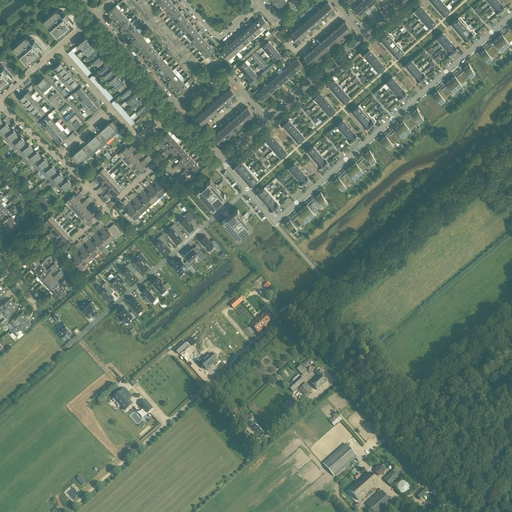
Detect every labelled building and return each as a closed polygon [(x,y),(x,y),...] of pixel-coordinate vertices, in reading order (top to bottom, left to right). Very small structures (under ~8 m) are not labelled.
[(164,9),(172,2),(170,0),(167,0),(161,6),(164,9)] [(365,11),(370,6),(364,0),(363,0),(359,4),(365,11)] [(498,0),(496,0),(491,5),(494,9),(501,3),(498,0)] [(330,12),(334,8),(328,1),(324,5),(330,12)] [(418,1),(411,7),(415,11),(414,11),(414,12),(421,5),(418,1)] [(443,1),(436,7),(440,11),(446,6),(443,1)] [(174,4),(172,2),(164,9),(167,12),(177,4),(176,3),(174,4)] [(501,3),(494,9),(498,14),(504,8),(501,4),(501,3)] [(170,16),(178,9),(176,7),(178,5),(177,4),(167,12),(170,16)] [(359,15),(365,11),(359,4),(354,9),(359,15)] [(109,18),(119,9),(116,5),(108,12),(110,15),(108,16),(109,18)] [(327,15),(330,12),(324,5),(321,8),(327,15)] [(421,5),(414,12),(418,16),(425,10),(421,6),(422,6),(421,5)] [(446,6),(440,11),(443,15),(450,10),(446,6)] [(323,18),(327,15),(321,8),(317,12),(323,18)] [(58,38),(72,27),(58,12),(56,9),(43,21),(58,38)] [(114,19),(122,12),(119,9),(109,18),(111,19),(112,17),(114,19)] [(180,11),(178,9),(170,16),(173,19),(183,11),(182,9),(180,11)] [(425,10),(418,16),(422,20),(428,14),(425,10)] [(176,23),(184,16),(182,14),(184,12),(183,11),(173,19),(176,23)] [(115,24),(125,16),(122,12),(114,19),(116,21),(114,23),(115,24)] [(319,22),(323,18),(317,12),(313,15),(319,22)] [(428,14),(422,20),(425,24),(432,18),(428,14)] [(315,25),(319,22),(313,15),(309,18),(315,25)] [(120,26),(128,19),(125,16),(115,24),(116,25),(118,24),(120,26)] [(186,18),(184,16),(176,23),(179,26),(189,18),(188,16),(186,18)] [(269,24),(262,16),(260,18),(258,16),(257,17),(265,27),(269,24)] [(460,16),(451,24),(455,28),(464,20),(460,16)] [(262,30),(265,27),(257,17),(255,18),(257,20),(255,22),(262,30)] [(182,30),(190,23),(188,20),(190,19),(189,18),(179,26),(182,30)] [(312,28),(315,25),(309,18),(306,21),(312,28)] [(432,18),(425,24),(429,28),(435,22),(432,18)] [(121,31),(131,22),(128,19),(120,26),(122,28),(120,30),(121,31)] [(464,20),(455,28),(459,33),(468,25),(464,20)] [(308,31),(312,28),(306,21),(302,25),(308,31)] [(347,31),(351,28),(345,21),(341,24),(347,31)] [(126,33),(134,26),(131,22),(121,31),(122,32),(124,31),(126,33)] [(253,24),(251,22),(250,23),(258,33),(262,30),(255,22),(253,24)] [(192,25),(190,23),(182,30),(185,33),(195,24),(194,23),(192,25)] [(255,36),(258,33),(250,23),(249,24),(250,26),(248,28),(255,36)] [(188,36),(196,29),(194,27),(196,26),(195,24),(185,33),(188,36)] [(344,35),(347,31),(341,24),(338,28),(344,35)] [(304,35),(308,31),(302,25),(298,28),(304,35)] [(468,25),(459,33),(463,37),(472,29),(472,28),(470,30),(467,26),(468,25)] [(127,38),(137,29),(134,26),(126,33),(128,35),(126,37),(127,38)] [(246,30),(244,28),(243,29),(252,39),(255,36),(248,28),(246,30)] [(300,38),(304,35),(298,28),(294,31),(300,38)] [(340,38),(344,35),(338,28),(334,31),(340,38)] [(132,39),(140,33),(137,29),(127,38),(128,39),(130,37),(132,39)] [(198,32),(196,29),(188,36),(191,40),(201,31),(200,30),(198,32)] [(248,42),(250,40),(252,39),(243,29),(242,30),(244,32),(241,34),(248,42)] [(386,29),(377,37),(381,41),(390,33),(389,33),(386,29)] [(472,29),(463,37),(467,41),(476,33),(472,29)] [(194,43),(202,36),(200,34),(202,32),(201,31),(191,40),(194,43)] [(296,42),(298,40),(300,38),(294,31),(290,35),(296,42)] [(336,41),(337,40),(340,38),(334,31),(330,34),(336,41)] [(443,32),(436,38),(440,42),(446,37),(443,32)] [(502,34),(498,38),(505,46),(509,43),(509,42),(511,39),(511,36),(507,32),(503,35),(502,34)] [(133,45),(143,36),(140,33),(132,39),(134,42),(132,43),(133,45)] [(390,33),(381,41),(382,41),(385,45),(394,37),(390,33)] [(239,36),(238,34),(236,35),(245,45),(248,42),(241,34),(239,36)] [(332,44),(336,41),(330,34),(326,38),(332,44)] [(242,48),(245,45),(236,35),(235,36),(237,38),(235,40),(242,48)] [(28,65),(41,54),(28,38),(26,36),(12,48),(28,65)] [(84,49),(90,43),(88,40),(89,39),(86,36),(77,44),(79,47),(81,46),(83,49),(84,49)] [(138,46),(146,39),(143,36),(133,45),(134,46),(136,44),(138,46)] [(204,38),(202,36),(194,43),(197,46),(207,38),(206,37),(204,38)] [(394,37),(385,45),(389,49),(398,41),(396,43),(393,39),(394,37)] [(446,37),(440,42),(444,46),(450,41),(446,37)] [(200,50),(208,43),(206,41),(208,39),(207,38),(197,46),(200,50)] [(328,48),(332,44),(326,38),(323,41),(328,48)] [(495,43),(490,47),(496,53),(501,50),(505,46),(498,38),(493,41),(495,43)] [(139,51),(149,43),(146,39),(138,46),(140,48),(138,50),(139,51)] [(232,42),(231,40),(230,41),(238,51),(242,48),(235,40),(232,42)] [(266,51),(273,45),(268,40),(262,46),(266,51)] [(235,54),(238,51),(230,41),(228,42),(230,44),(228,46),(235,54)] [(325,51),(328,48),(323,41),(319,44),(325,51)] [(398,41),(389,49),(393,54),(402,46),(398,41)] [(450,41),(444,46),(447,50),(447,51),(454,45),(450,41)] [(95,49),(92,46),(94,45),(91,42),(90,43),(84,49),(83,49),(82,50),(84,53),(86,52),(88,55),(89,55),(95,49)] [(144,53),(152,46),(149,43),(139,51),(140,53),(142,51),(144,53)] [(210,45),(208,43),(200,50),(203,53),(213,45),(212,43),(210,45)] [(321,54),(325,51),(319,44),(315,47),(321,54)] [(207,56),(209,54),(214,50),(212,48),(214,46),(213,45),(203,53),(206,57),(207,56)] [(270,55),(277,50),(273,45),(266,51),(270,55)] [(454,45),(447,51),(450,55),(457,49),(453,45),(454,45)] [(145,58),(155,50),(152,46),(144,53),(146,55),(144,57),(145,58)] [(226,48),(224,46),(223,47),(231,57),(235,54),(228,46),(226,48)] [(367,46),(361,51),(364,55),(364,56),(371,50),(367,46)] [(402,46),(393,54),(397,58),(404,52),(400,47),(402,46)] [(228,60),(231,57),(223,47),(222,48),(223,50),(221,52),(228,60)] [(317,58),(321,54),(315,47),(311,51),(317,58)] [(480,53),(479,53),(488,61),(489,61),(488,61),(492,58),(492,57),(496,53),(490,47),(486,50),(485,49),(480,53)] [(100,55),(100,54),(97,51),(99,50),(96,48),(95,49),(89,55),(88,55),(87,56),(89,58),(91,57),(93,60),(94,61),(100,55)] [(150,60),(158,53),(155,50),(145,58),(146,59),(148,58),(150,60)] [(274,60),(281,54),(277,50),(270,55),(274,60)] [(371,50),(364,56),(367,60),(374,54),(371,50)] [(313,61),(317,58),(311,51),(307,54),(313,61)] [(99,66),(105,60),(102,57),(104,56),(101,53),(100,54),(100,55),(94,61),(93,60),(92,61),(94,64),(96,63),(99,66)] [(151,65),(161,56),(158,53),(150,60),(152,62),(150,64),(151,65)] [(309,64),(313,61),(307,54),(304,57),(309,64)] [(374,54),(367,60),(371,64),(378,58),(374,54)] [(156,67),(164,60),(161,56),(151,65),(152,66),(154,65),(156,67)] [(298,69),(303,65),(297,58),(293,62),(298,69)] [(378,58),(371,64),(375,68),(381,62),(378,58)] [(157,72),(167,63),(164,60),(156,67),(158,69),(156,71),(157,72)] [(412,60),(405,66),(409,70),(415,64),(412,60)] [(105,74),(112,68),(109,65),(111,64),(108,61),(99,69),(101,72),(103,71),(105,74)] [(243,71),(249,65),(245,61),(238,66),(243,71)] [(56,73),(64,66),(61,62),(53,69),(56,73)] [(294,73),(298,69),(293,62),(288,66),(294,73)] [(381,62),(375,68),(378,72),(385,67),(381,62)] [(162,73),(170,67),(167,63),(157,72),(158,73),(160,71),(162,73)] [(464,69),(460,73),(466,80),(470,76),(471,77),(471,76),(474,73),(475,73),(468,63),(463,68),(464,69)] [(415,64),(409,70),(412,74),(419,68),(415,64)] [(247,76),(253,70),(249,65),(243,71),(247,76)] [(60,78),(68,70),(64,66),(56,73),(60,78)] [(289,77),(294,73),(288,66),(283,70),(289,77)] [(110,80),(117,74),(117,73),(114,70),(116,69),(113,67),(112,68),(105,74),(104,75),(106,78),(107,76),(110,79),(110,80)] [(163,79),(173,70),(170,67),(162,73),(164,76),(162,77),(163,79)] [(0,89),(11,80),(0,68),(0,89)] [(419,68),(412,74),(413,74),(416,78),(423,72),(422,72),(419,68)] [(63,82),(72,75),(68,70),(60,78),(63,82)] [(168,80),(176,73),(173,70),(163,79),(164,80),(166,78),(168,80)] [(251,81),(257,75),(253,70),(247,76),(251,81)] [(285,81),(289,77),(283,70),(279,74),(285,81)] [(115,85),(122,79),(119,76),(120,75),(118,72),(117,73),(117,74),(110,80),(110,79),(109,81),(111,83),(112,82),(115,85)] [(423,72),(416,78),(420,82),(426,76),(423,72)] [(169,85),(179,77),(176,73),(168,80),(170,82),(168,84),(169,85)] [(454,75),(450,79),(458,88),(462,84),(466,80),(460,73),(456,77),(454,75)] [(280,85),(285,81),(279,74),(274,78),(280,85)] [(67,86),(75,79),(72,75),(63,82),(67,86)] [(47,88),(51,84),(44,76),(40,80),(47,88)] [(174,87),(182,80),(179,77),(169,85),(170,87),(172,85),(174,87)] [(331,77),(325,82),(329,86),(335,81),(331,77)] [(392,77),(386,82),(389,87),(396,81),(392,77)] [(120,91),(127,85),(124,82),(125,81),(123,78),(122,79),(115,85),(114,86),(116,89),(117,88),(120,91)] [(275,89),(280,85),(274,78),(270,82),(275,89)] [(71,90),(79,83),(75,79),(67,86),(71,90)] [(447,84),(443,88),(449,95),(453,91),(454,92),(458,88),(450,79),(446,83),(447,84)] [(43,92),(47,88),(40,80),(36,84),(43,92)] [(175,92),(185,84),(182,80),(174,87),(176,89),(174,91),(175,92)] [(335,81),(329,86),(329,87),(329,86),(333,90),(339,85),(335,80),(335,81)] [(396,81),(389,87),(393,91),(400,85),(396,81)] [(271,93),(275,89),(270,82),(265,86),(271,93)] [(180,94),(188,87),(185,84),(175,92),(176,93),(178,92),(180,94)] [(81,85),(71,94),(75,98),(77,97),(85,90),(81,85)] [(339,85),(333,90),(336,94),(343,89),(339,85)] [(400,85),(393,91),(396,95),(403,89),(400,85)] [(127,99),(134,93),(131,90),(132,89),(130,86),(121,94),(123,97),(124,96),(127,99)] [(266,97),(271,93),(265,86),(260,90),(266,97)] [(232,97),(236,94),(230,87),(227,91),(232,97)] [(432,95),(432,94),(432,95),(441,103),(441,102),(445,99),(449,95),(443,88),(439,92),(437,90),(432,95)] [(318,89),(311,94),(315,98),(314,99),(321,93),(318,89)] [(343,89),(336,94),(340,99),(346,93),(343,89)] [(403,89),(396,95),(400,99),(406,94),(403,90),(403,89)] [(23,102),(31,95),(33,94),(29,90),(20,98),(23,102)] [(80,101),(88,94),(85,90),(77,97),(80,101)] [(261,101),(266,97),(260,90),(256,94),(261,101)] [(229,101),(232,97),(227,91),(223,94),(229,101)] [(139,99),(139,98),(136,95),(137,94),(135,92),(134,93),(127,99),(126,100),(128,102),(129,101),(132,104),(132,105),(139,99)] [(321,93),(314,99),(318,103),(325,97),(321,93),(322,93),(321,93)] [(346,93),(340,99),(343,103),(350,97),(346,93)] [(84,105),(92,98),(88,94),(80,101),(84,105)] [(225,104),(229,101),(223,94),(219,97),(225,104)] [(27,106),(35,99),(31,95),(23,102),(27,106)] [(144,104),(141,101),(142,100),(140,97),(139,98),(139,99),(132,105),(132,104),(131,105),(133,108),(134,107),(137,110),(144,104)] [(221,107),(225,104),(219,97),(215,100),(221,107)] [(325,97),(318,103),(322,107),(328,101),(325,97)] [(87,109),(96,102),(92,98),(84,105),(82,106),(85,110),(87,109)] [(31,110),(39,103),(35,99),(27,106),(31,110)] [(217,111),(221,107),(215,100),(211,104),(217,111)] [(328,101),(322,107),(325,111),(332,106),(328,101)] [(91,113),(99,106),(96,102),(87,109),(91,113)] [(34,115),(42,107),(39,103),(31,110),(34,115)] [(142,116),(149,110),(146,107),(147,106),(145,103),(144,104),(137,110),(136,111),(138,114),(139,113),(142,116)] [(214,114),(217,111),(211,104),(208,107),(214,114)] [(363,108),(359,104),(351,111),(355,116),(363,108)] [(332,106),(325,111),(329,115),(335,110),(332,106)] [(38,119),(46,112),(42,107),(34,115),(38,119)] [(210,117),(214,114),(208,107),(204,110),(210,117)] [(250,117),(254,113),(248,107),(244,110),(250,117)] [(363,108),(355,116),(359,120),(368,112),(364,108),(363,108)] [(409,118),(414,124),(418,121),(419,121),(423,118),(417,109),(412,113),(411,114),(412,115),(409,118)] [(206,120),(210,117),(204,110),(200,114),(206,120)] [(246,120),(250,117),(244,110),(240,113),(246,120)] [(79,124),(83,120),(76,112),(72,116),(79,124)] [(368,112),(359,120),(363,124),(372,116),(371,116),(368,112)] [(242,123),(246,120),(240,113),(236,117),(242,123)] [(44,126),(52,119),(48,114),(40,121),(44,126)] [(202,124),(206,120),(200,114),(196,117),(202,124)] [(74,128),(79,124),(72,116),(67,120),(74,128)] [(286,116),(280,122),(283,126),(290,120),(286,116)] [(372,116),(363,124),(367,128),(376,120),(372,116)] [(238,127),(242,123),(236,117),(232,120),(238,127)] [(403,121),(398,125),(405,133),(410,129),(410,128),(414,124),(409,118),(405,122),(404,121),(403,120),(403,121)] [(47,130),(55,123),(52,119),(44,126),(47,130)] [(235,130),(238,127),(232,120),(229,123),(235,130)] [(290,120),(283,126),(284,126),(287,130),(294,124),(290,120)] [(343,120),(336,125),(340,130),(347,124),(343,120)] [(120,130),(112,121),(110,123),(109,122),(104,126),(113,136),(120,130)] [(3,125),(1,122),(0,122),(0,135),(0,136),(1,135),(8,129),(10,127),(6,122),(3,125)] [(51,134),(59,127),(55,123),(47,130),(51,134)] [(231,133),(235,130),(229,123),(225,126),(231,133)] [(294,124),(287,130),(291,134),(297,128),(294,124)] [(347,124),(340,130),(344,134),(350,128),(347,124)] [(405,133),(398,125),(393,129),(393,130),(394,131),(390,134),(396,140),(400,136),(401,137),(405,133)] [(106,142),(113,136),(104,126),(100,130),(101,131),(99,133),(106,142)] [(227,137),(231,133),(225,126),(221,130),(227,137)] [(54,138),(63,131),(59,127),(51,134),(54,138)] [(297,128),(291,134),(294,138),(301,133),(297,128)] [(350,128),(344,134),(347,138),(354,132),(350,128)] [(11,132),(8,129),(1,135),(8,143),(9,142),(16,136),(18,134),(14,129),(11,132)] [(63,131),(54,138),(58,142),(66,135),(68,134),(64,130),(63,131)] [(223,140),(227,137),(221,130),(217,133),(223,140)] [(159,146),(171,135),(168,132),(168,131),(160,139),(162,140),(158,144),(159,146)] [(269,131),(263,137),(266,141),(273,135),(269,131)] [(354,132),(347,138),(351,142),(357,137),(354,133),(354,132)] [(106,142),(99,133),(96,135),(96,134),(91,138),(100,148),(106,142)] [(219,143),(223,140),(217,133),(213,137),(219,143)] [(301,133),(294,138),(298,142),(305,137),(301,133)] [(391,144),(396,140),(390,134),(386,137),(386,136),(385,136),(380,141),(388,148),(392,144),(391,144)] [(166,146),(174,139),(171,135),(159,146),(161,148),(165,144),(166,146)] [(273,135),(266,141),(270,145),(276,140),(273,136),(273,135)] [(19,139),(16,136),(9,142),(16,150),(17,149),(16,149),(24,143),(26,141),(22,136),(19,139)] [(93,154),(100,148),(91,138),(86,142),(87,143),(85,145),(93,154)] [(166,153),(177,142),(174,139),(166,146),(168,147),(164,151),(166,153)] [(276,140),(270,145),(273,149),(280,144),(276,140)] [(173,153),(180,145),(177,142),(166,153),(167,155),(171,151),(173,153)] [(26,146),(24,143),(16,149),(17,149),(23,157),(24,156),(31,150),(33,148),(29,143),(26,146)] [(280,144),(273,149),(277,154),(283,148),(280,144)] [(93,154),(85,145),(83,147),(82,146),(77,150),(86,160),(93,154)] [(122,157),(134,146),(132,145),(128,148),(127,147),(127,146),(119,154),(122,157)] [(172,160),(184,149),(180,145),(173,153),(174,154),(170,158),(172,160)] [(313,145),(307,151),(311,155),(317,150),(313,145)] [(125,161),(133,154),(131,152),(135,148),(134,146),(122,157),(125,161)] [(257,149),(254,151),(257,154),(258,156),(261,153),(263,151),(259,147),(257,149)] [(283,148),(277,154),(280,158),(287,152),(283,148)] [(179,159),(187,152),(184,149),(172,160),(173,161),(178,158),(179,159)] [(34,153),(31,150),(24,156),(31,164),(32,163),(39,157),(41,155),(37,150),(34,153)] [(79,166),(86,160),(77,150),(73,154),(74,155),(71,157),(79,166)] [(317,150),(311,155),(314,160),(321,154),(317,150)] [(362,159),(367,166),(371,162),(372,162),(376,159),(370,150),(365,154),(364,154),(364,155),(365,156),(362,159)] [(128,164),(140,153),(139,151),(134,155),(133,154),(125,161),(128,164)] [(178,167),(190,156),(187,152),(179,159),(181,161),(177,165),(178,167)] [(132,168),(139,160),(138,159),(142,155),(140,153),(128,164),(132,168)] [(321,154),(314,160),(318,164),(318,163),(325,158),(325,157),(324,158),(321,154)] [(185,166),(193,159),(190,156),(178,167),(180,168),(184,165),(185,166)] [(42,160),(39,157),(32,163),(39,171),(40,170),(47,164),(49,162),(45,157),(42,160)] [(239,157),(231,164),(235,168),(243,161),(239,157)] [(135,171),(147,160),(145,158),(141,162),(139,160),(132,168),(135,171)] [(325,158),(318,163),(322,167),(322,168),(329,162),(325,158)] [(184,174),(196,163),(193,159),(185,166),(187,168),(183,172),(184,174)] [(351,166),(358,174),(363,170),(363,169),(367,166),(362,159),(358,163),(357,162),(356,161),(356,162),(351,166)] [(145,167),(144,166),(148,162),(147,160),(135,171),(138,174),(138,175),(146,168),(145,167)] [(243,161),(235,168),(239,173),(247,166),(243,161)] [(481,173),(486,169),(479,161),(474,166),(475,167),(473,169),(477,174),(479,172),(481,173)] [(294,162),(288,168),(292,172),(298,166),(295,162),(294,162)] [(199,166),(196,163),(184,174),(186,175),(190,172),(191,173),(192,174),(200,166),(199,166)] [(49,167),(47,164),(40,170),(46,178),(47,177),(54,171),(55,171),(57,169),(52,164),(49,167)] [(94,180),(95,181),(107,170),(104,167),(102,164),(95,170),(97,173),(96,174),(97,174),(98,176),(94,180)] [(247,166),(239,173),(243,177),(251,170),(247,166)] [(298,166),(292,172),(295,176),(302,170),(298,166)] [(353,178),(358,174),(351,166),(346,170),(346,171),(347,172),(343,175),(349,181),(353,178)] [(103,181),(110,174),(107,170),(95,181),(97,183),(101,179),(103,181)] [(251,170),(243,177),(246,181),(254,174),(251,170)] [(302,170),(295,176),(299,180),(298,180),(298,181),(305,175),(302,170)] [(57,174),(55,171),(54,171),(47,177),(54,185),(55,184),(62,178),(64,176),(60,171),(57,174)] [(102,188),(114,177),(110,174),(103,181),(104,183),(100,187),(102,188)] [(254,174),(246,181),(250,186),(258,179),(254,174)] [(305,175),(298,181),(302,185),(309,179),(308,179),(305,175)] [(349,181),(343,175),(339,178),(339,177),(338,177),(337,177),(333,182),(341,189),(345,185),(344,185),(349,181)] [(109,188),(117,181),(114,177),(102,188),(103,190),(107,186),(109,188)] [(155,179),(166,191),(169,187),(169,188),(169,187),(162,179),(161,181),(157,177),(155,179)] [(65,181),(62,178),(55,184),(62,192),(70,185),(72,183),(68,178),(65,181)] [(200,187),(196,191),(212,210),(216,207),(216,206),(227,196),(224,193),(223,194),(220,190),(220,191),(216,186),(217,186),(210,178),(206,182),(207,182),(201,188),(200,188),(200,187)] [(166,191),(155,179),(153,180),(157,184),(155,186),(162,194),(166,191)] [(108,195),(120,184),(117,181),(109,188),(111,190),(107,193),(108,195)] [(162,194),(155,186),(154,187),(150,183),(148,185),(159,197),(162,194)] [(123,188),(120,184),(108,195),(110,197),(114,193),(115,195),(123,188)] [(159,197),(148,185),(146,187),(150,191),(148,192),(155,200),(159,197)] [(265,187),(257,194),(261,198),(269,191),(265,187)] [(155,200),(148,192),(147,194),(143,190),(141,191),(152,203),(155,200)] [(152,203),(141,191),(139,193),(143,197),(141,199),(148,206),(152,203)] [(269,191),(261,198),(265,202),(273,195),(269,191)] [(69,205),(81,194),(80,192),(76,196),(74,195),(74,194),(66,201),(66,202),(69,205)] [(314,202),(319,208),(323,205),(323,206),(328,201),(322,192),(317,197),(317,198),(318,199),(314,202)] [(73,208),(80,201),(79,200),(83,196),(81,194),(69,205),(73,208)] [(273,195),(265,202),(268,207),(276,200),(273,195)] [(148,206),(141,199),(140,200),(136,196),(134,198),(145,210),(148,206)] [(145,210),(134,198),(132,199),(136,203),(134,205),(141,213),(145,210)] [(76,212),(88,201),(86,199),(82,203),(80,201),(73,208),(76,212)] [(276,200),(268,207),(272,211),(280,204),(276,200)] [(79,215),(87,208),(85,206),(89,203),(88,201),(76,212),(79,215)] [(141,213),(134,205),(133,206),(129,202),(127,204),(138,216),(141,213)] [(314,213),(319,208),(314,202),(310,205),(309,204),(308,204),(304,208),(311,217),(315,213),(314,213)] [(131,223),(138,216),(127,204),(125,206),(129,210),(124,215),(131,223)] [(0,217),(6,212),(8,210),(5,206),(0,210),(0,217)] [(82,219),(94,208),(92,206),(88,210),(87,208),(79,215),(82,219)] [(93,215),(92,213),(96,210),(94,208),(82,219),(85,222),(93,215)] [(244,218),(242,216),(243,216),(240,212),(240,211),(238,208),(226,218),(226,217),(222,221),(239,240),(243,237),(242,236),(248,230),(249,231),(253,227),(247,220),(246,220),(244,218)] [(300,214),(296,218),(301,224),(306,220),(311,217),(304,208),(299,212),(299,213),(300,214)] [(183,224),(182,225),(185,228),(185,227),(186,228),(188,230),(193,226),(190,221),(194,217),(189,211),(179,219),(183,224)] [(6,227),(15,219),(11,215),(3,223),(6,227)] [(43,229),(55,218),(51,215),(52,215),(51,215),(44,222),(45,224),(41,227),(43,229)] [(50,229),(58,222),(55,218),(43,229),(44,231),(49,227),(50,229)] [(301,224),(296,218),(292,221),(291,220),(290,220),(285,224),(293,232),(298,228),(297,227),(301,224)] [(15,229),(20,225),(15,219),(6,227),(10,231),(13,227),(15,229)] [(49,236),(61,225),(58,222),(50,229),(52,231),(48,234),(49,236)] [(178,234),(176,232),(179,229),(174,223),(170,227),(166,231),(175,241),(181,237),(178,234)] [(105,229),(103,226),(101,228),(112,240),(120,232),(113,224),(108,228),(107,227),(105,229)] [(56,236),(64,229),(61,225),(49,236),(51,238),(55,234),(56,236)] [(112,240),(101,228),(99,229),(103,233),(101,235),(108,243),(112,240)] [(56,243),(67,232),(64,229),(56,236),(58,237),(54,241),(56,243)] [(70,236),(67,232),(56,243),(57,245),(61,241),(63,242),(62,242),(63,243),(71,236),(71,235),(70,236)] [(108,243),(101,235),(100,237),(96,232),(94,234),(105,246),(108,243)] [(105,246),(94,234),(92,236),(96,240),(94,241),(102,249),(105,246)] [(161,235),(153,242),(157,246),(156,247),(159,250),(160,249),(162,252),(168,248),(165,245),(164,243),(167,241),(161,235)] [(220,246),(214,239),(211,241),(206,235),(200,241),(208,250),(214,245),(217,248),(220,246)] [(102,249),(94,241),(93,243),(89,239),(87,240),(98,252),(102,249)] [(98,252),(87,240),(85,242),(89,246),(88,248),(95,255),(98,252)] [(95,255),(88,248),(86,249),(82,245),(80,247),(91,259),(95,255)] [(91,259),(80,247),(79,248),(82,252),(81,254),(88,262),(91,259)] [(185,254),(190,260),(196,254),(197,255),(201,259),(205,255),(201,250),(198,252),(194,248),(193,247),(188,251),(187,250),(185,253),(185,254)] [(88,262),(81,254),(79,256),(75,251),(73,253),(84,265),(88,262)] [(29,265),(40,254),(39,252),(35,256),(33,254),(34,254),(33,254),(25,261),(26,261),(29,265)] [(84,265),(73,253),(72,255),(75,259),(74,260),(73,260),(81,268),(84,265)] [(146,259),(141,253),(133,260),(137,264),(136,265),(139,268),(139,267),(142,270),(147,266),(145,263),(143,261),(146,259)] [(32,268),(39,261),(38,259),(42,256),(40,254),(29,265),(32,268)] [(35,272),(47,261),(45,259),(41,263),(39,261),(32,268),(35,272)] [(184,269),(185,270),(191,265),(187,260),(183,263),(180,259),(178,261),(178,260),(172,265),(179,273),(184,269)] [(38,275),(46,268),(44,266),(48,263),(47,261),(35,272),(38,275)] [(134,269),(129,263),(121,270),(125,274),(124,275),(127,278),(128,277),(130,280),(136,276),(133,273),(132,271),(134,269)] [(41,279),(53,268),(51,266),(47,270),(46,268),(38,275),(41,279)] [(44,282),(52,275),(51,273),(55,270),(53,268),(41,279),(44,282)] [(48,285),(59,275),(58,273),(54,277),(52,275),(44,282),(48,285)] [(109,280),(114,284),(113,285),(115,288),(116,287),(119,291),(124,286),(122,283),(120,281),(123,279),(118,273),(109,280)] [(51,289),(58,282),(57,280),(61,276),(59,275),(48,285),(51,289)] [(157,279),(156,278),(154,280),(154,281),(153,282),(155,286),(157,289),(158,288),(160,291),(165,287),(167,289),(171,286),(167,282),(164,285),(163,284),(164,283),(161,280),(160,281),(158,278),(157,279)] [(54,292),(66,282),(64,280),(60,284),(58,282),(51,289),(54,292)] [(65,289),(63,287),(67,283),(66,282),(54,292),(57,296),(60,293),(64,290),(65,289)] [(105,298),(107,301),(113,296),(110,293),(109,291),(111,289),(105,282),(102,285),(103,285),(98,290),(102,295),(101,295),(104,298),(105,298)] [(153,293),(150,290),(147,287),(142,292),(146,297),(144,299),(147,303),(149,301),(151,303),(156,298),(152,293),(153,293)] [(239,296),(230,304),(234,309),(243,301),(239,296)] [(135,298),(129,303),(137,312),(140,309),(143,312),(148,307),(141,299),(140,299),(141,300),(139,302),(138,301),(135,298)] [(2,313),(13,303),(10,299),(1,306),(0,306),(0,311),(2,313)] [(92,314),(97,310),(93,306),(94,305),(91,301),(90,302),(81,310),(82,310),(80,311),(85,317),(87,316),(88,317),(91,314),(92,314)] [(9,314),(17,307),(13,303),(2,313),(1,314),(5,318),(2,321),(5,323),(8,320),(10,318),(8,316),(9,315),(9,314)] [(124,307),(118,312),(120,315),(119,316),(123,320),(123,319),(125,321),(131,316),(133,318),(135,316),(131,311),(129,313),(124,307)] [(8,320),(5,323),(11,330),(15,326),(17,324),(25,316),(22,312),(17,317),(16,315),(11,320),(10,318),(8,320)] [(55,313),(51,316),(56,321),(60,318),(55,313)] [(272,319),(267,313),(260,319),(259,318),(251,325),(258,333),(266,326),(266,325),(272,319)] [(31,323),(25,316),(17,324),(15,326),(11,330),(17,336),(31,323)] [(60,330),(57,333),(63,340),(72,332),(64,323),(59,328),(60,330)] [(184,341),(174,350),(178,355),(188,346),(184,341)] [(199,358),(195,362),(201,369),(203,367),(206,370),(216,361),(211,354),(202,362),(199,358)] [(304,376),(307,373),(303,369),(312,361),(310,358),(297,369),(304,376)] [(319,371),(318,370),(315,372),(316,373),(319,376),(311,383),(317,391),(328,382),(323,377),(324,376),(320,370),(319,371)] [(300,377),(298,375),(293,380),(291,382),(292,382),(287,386),(293,393),(298,389),(297,388),(304,382),(300,377)] [(307,399),(310,396),(308,393),(312,390),(306,383),(299,389),(305,396),(304,397),(307,399)] [(132,405),(128,401),(132,397),(124,388),(114,398),(126,411),(132,405)] [(139,405),(147,414),(152,409),(144,400),(139,405)] [(334,426),(342,420),(337,414),(330,421),(334,426)] [(334,478),(357,457),(346,445),(322,466),(334,478)] [(391,486),(399,478),(393,472),(385,480),(391,486)] [(369,497),(373,493),(371,490),(379,484),(369,473),(360,481),(364,485),(361,488),(364,490),(361,493),(360,492),(359,493),(357,490),(352,494),(359,501),(362,498),(363,499),(365,497),(364,496),(367,494),(369,497)] [(361,493),(364,490),(361,488),(364,485),(360,481),(350,491),(352,494),(357,490),(359,493),(360,492),(361,493)] [(372,511),(379,511),(391,502),(382,492),(367,505),(372,511)]
